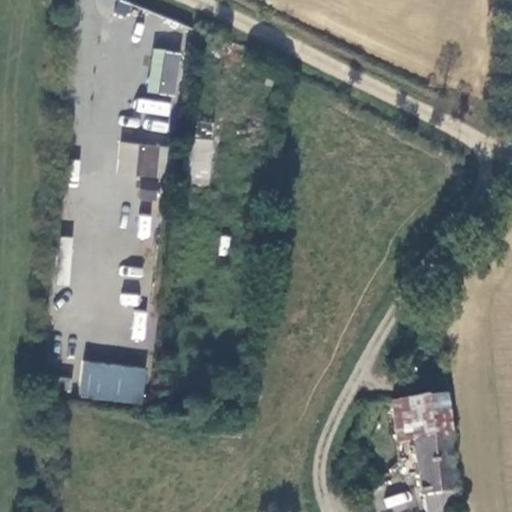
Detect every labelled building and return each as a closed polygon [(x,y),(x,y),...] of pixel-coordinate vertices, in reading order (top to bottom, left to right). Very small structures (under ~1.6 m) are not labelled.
[(147,94),(177,96),(181,52),(151,50),(147,94)] [(139,99),(137,111),(168,114),(169,103),(139,99)] [(217,120),(192,117),(185,178),(210,181),(217,120)] [(177,177),(181,148),(144,144),(141,175),(177,177)] [(158,179),(140,178),(139,199),(157,200),(158,179)] [(143,404),(147,367),(82,360),(78,398),(143,404)] [(75,377),(47,374),(44,395),(72,399),(75,377)] [(449,442),(448,399),(397,402),(401,479),(422,478),(423,511),(458,511),(454,441),(449,442)] [(390,511),(396,511),(414,503),(407,489),(384,500),(390,511)]
